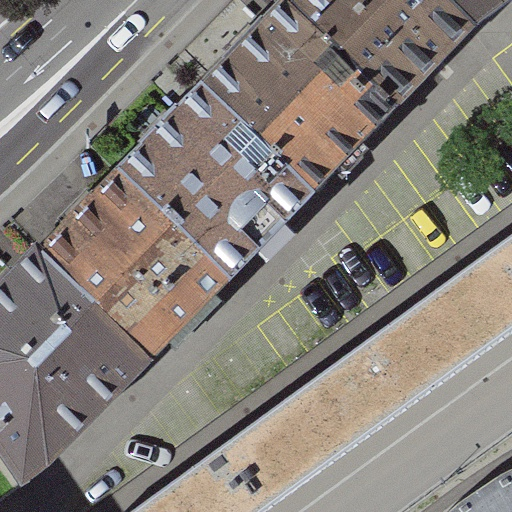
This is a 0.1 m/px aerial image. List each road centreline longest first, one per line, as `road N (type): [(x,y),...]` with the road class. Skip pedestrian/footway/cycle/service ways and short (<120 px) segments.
road 1 (residential): [(352,511),(511,396)]
road 2 (primary): [(115,0),(0,108)]
